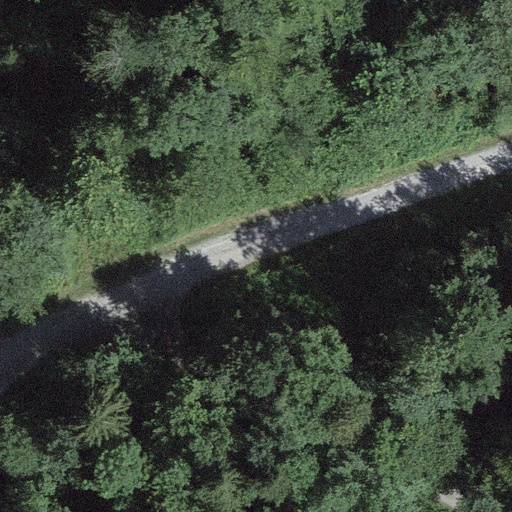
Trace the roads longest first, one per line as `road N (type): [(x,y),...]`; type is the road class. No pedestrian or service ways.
road 1 (track): [(10,349),(77,304),(511,148)]
road 2 (track): [(10,349),(457,511)]
